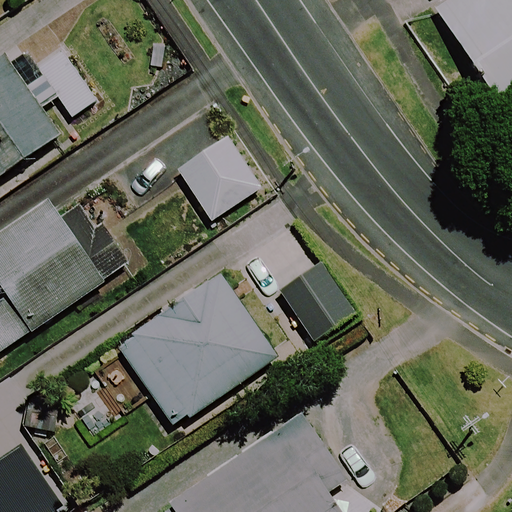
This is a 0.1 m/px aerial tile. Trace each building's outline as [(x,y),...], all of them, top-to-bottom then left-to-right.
[(511,0),(454,0),(432,15),(496,111),(511,100),(511,0)] [(41,112),(59,101),(74,125),(102,107),(66,50),(38,68),(29,54),(0,72),(0,181),(61,143),(41,112)] [(262,192),(230,141),(180,173),(213,224),(262,192)] [(84,251),(51,205),(0,240),(0,285),(37,338),(110,288),(84,251)] [(363,328),(326,271),(284,297),(322,355),(363,328)] [(281,362),(226,282),(124,352),(179,432),(281,362)] [(353,484),(309,420),(175,510),(176,511),(335,511),(328,501),(353,484)] [(0,511),(55,511),(58,510),(22,457),(0,471),(0,511)]
